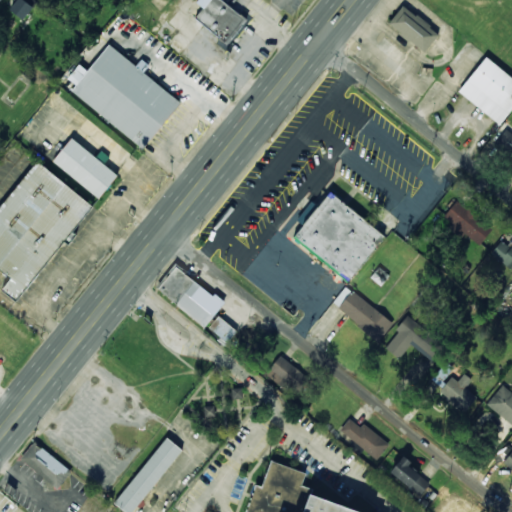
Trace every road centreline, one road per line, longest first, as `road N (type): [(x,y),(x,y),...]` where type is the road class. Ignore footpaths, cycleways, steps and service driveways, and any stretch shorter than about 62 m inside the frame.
road 1 (primary): [(0,437),(352,0)]
road 2 (residential): [(511,511),(166,232)]
road 3 (residential): [(511,198),(318,43)]
